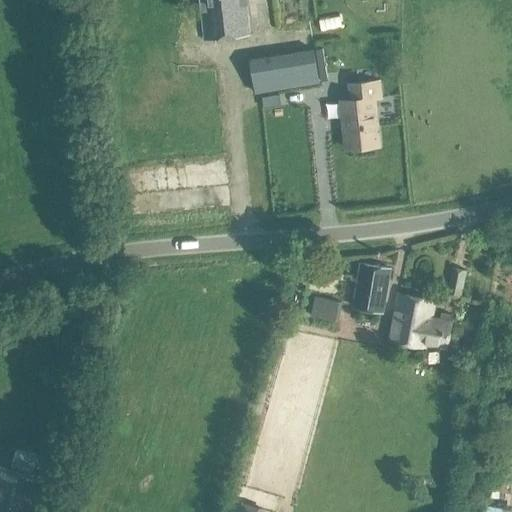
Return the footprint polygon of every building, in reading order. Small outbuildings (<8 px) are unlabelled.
[(152,0),(154,53),(186,52),(184,0),(152,0)] [(249,0),(200,0),(205,39),(249,34),(246,5),(250,4),(249,0)] [(342,66),(370,65),(370,46),(341,47),(342,66)] [(382,98),(380,81),(351,84),(353,99),(340,101),(346,150),(381,146),(376,98),(382,98)] [(390,269),(363,264),(355,307),(382,312),(390,269)] [(448,293),(462,296),(466,273),(452,270),(448,293)] [(432,318),(435,301),(400,295),(392,340),(426,346),(426,345),(447,348),(451,322),(432,318)] [(37,511),(46,477),(0,465),(0,511),(37,511)] [(266,511),(267,510),(267,509),(244,502),(240,511),(266,511)]
